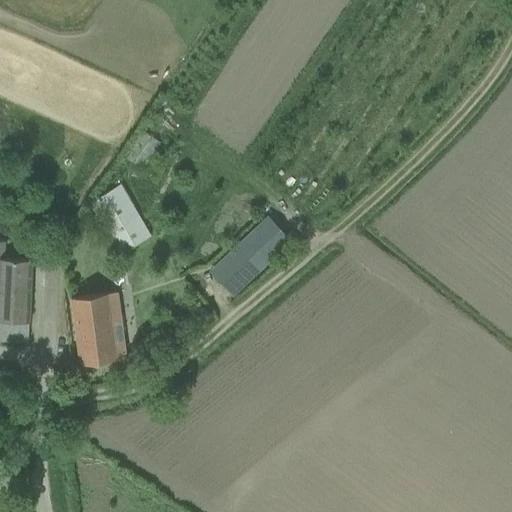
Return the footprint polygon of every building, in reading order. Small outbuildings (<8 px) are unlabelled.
[(124,157),(142,170),(161,142),(142,130),(124,157)] [(120,184),(106,192),(88,202),(119,254),(151,235),(120,184)] [(268,215),(223,257),(208,271),(231,295),(291,240),(268,215)] [(0,339),(27,341),(31,259),(3,258),(4,241),(0,241),(0,339)] [(116,292),(72,298),(71,298),(75,327),(74,327),(79,364),(125,358),(116,292)]
